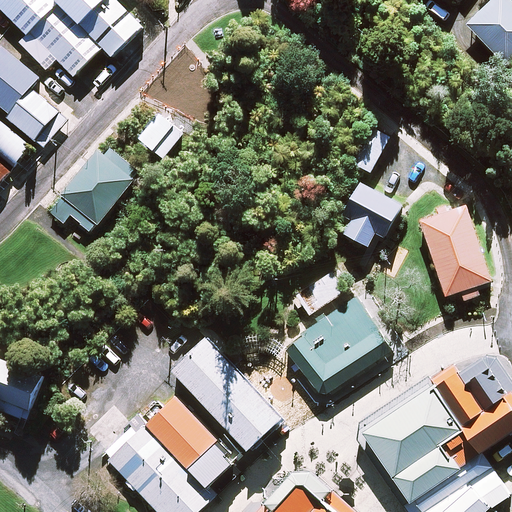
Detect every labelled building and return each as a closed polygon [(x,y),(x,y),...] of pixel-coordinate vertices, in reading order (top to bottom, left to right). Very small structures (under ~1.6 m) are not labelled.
[(58,8),(55,5),(50,0),(8,0),(0,8),(0,9),(26,38),(29,35),(58,8)] [(79,29),(108,1),(107,0),(59,0),(55,5),(58,8),(79,29)] [(511,61),(511,5),(506,0),(495,0),(465,30),(504,69),(511,61)] [(139,32),(108,1),(79,29),(101,51),(111,60),(139,32)] [(79,29),(58,8),(29,35),(57,62),(74,79),(101,51),(79,29)] [(47,72),(57,62),(29,35),(26,38),(19,45),(47,72)] [(30,91),(39,81),(1,50),(0,51),(0,109),(9,117),(30,91)] [(172,70),(155,90),(191,121),(208,101),(172,70)] [(61,115),(30,91),(9,117),(5,122),(37,146),(61,115)] [(68,120),(61,115),(37,146),(44,152),(68,120)] [(162,163),(183,136),(158,116),(137,144),(162,163)] [(0,157),(14,169),(31,149),(0,124),(0,157)] [(392,140),(373,131),(356,165),(375,175),(392,140)] [(111,151),(104,159),(132,182),(139,174),(111,151)] [(104,159),(95,153),(59,198),(63,202),(94,226),(97,229),(133,183),(132,182),(104,159)] [(0,185),(9,174),(0,166),(0,185)] [(383,242),(400,209),(360,187),(341,222),(350,227),(343,240),(366,252),(373,239),(383,242)] [(90,232),(94,226),(63,202),(53,215),(66,225),(72,218),(90,232)] [(489,285),(464,211),(413,227),(438,301),(489,285)] [(332,275),(296,298),(309,318),(345,295),(332,275)] [(394,344),(360,299),(289,351),(322,395),(331,396),(397,348),(394,344)] [(232,365),(209,341),(175,373),(252,454),(287,421),(232,365)] [(511,390),(511,376),(499,358),(493,356),(465,375),(472,386),(497,369),(511,390)] [(44,376),(0,362),(0,415),(29,424),(44,376)] [(424,511),(417,501),(415,503),(369,435),(441,387),(463,373),(458,366),(434,381),(432,377),(362,423),(360,441),(406,509),(408,511),(424,511)] [(511,402),(511,390),(497,369),(472,386),(492,415),(510,403),(511,402)] [(463,373),(441,387),(470,431),(492,415),(472,386),(465,375),(463,373)] [(441,387),(369,435),(415,503),(417,501),(465,470),(448,446),(470,431),(441,387)] [(218,446),(174,400),(145,430),(189,474),(215,449),(218,446)] [(492,415),(470,431),(448,446),(465,470),(486,455),(511,436),(511,405),(510,403),(492,415)] [(189,474),(145,430),(109,465),(148,504),(155,511),(200,511),(213,500),(207,493),(189,474)] [(233,468),(215,449),(189,474),(207,493),(233,468)] [(486,455),(465,470),(417,501),(424,511),(493,467),(486,455)] [(449,511),(477,488),(495,508),(511,497),(511,494),(493,467),(424,511),(449,511)] [(267,511),(280,511),(303,487),(310,486),(329,503),(338,511),(362,511),(322,473),(301,476),(267,511)] [(280,511),(321,511),(329,503),(310,486),(303,487),(280,511)] [(490,511),(495,508),(477,488),(449,511),(490,511)] [(321,511),(338,511),(329,503),(321,511)]
